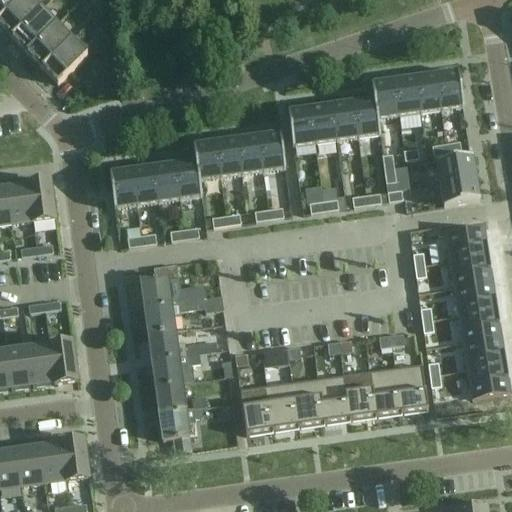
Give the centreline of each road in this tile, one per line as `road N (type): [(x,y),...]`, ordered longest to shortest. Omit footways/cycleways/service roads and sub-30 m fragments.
road 1 (residential): [(67,139),(483,5)]
road 2 (residential): [(121,511),(511,454)]
road 3 (residential): [(101,405),(67,139)]
road 4 (residential): [(511,155),(483,5)]
